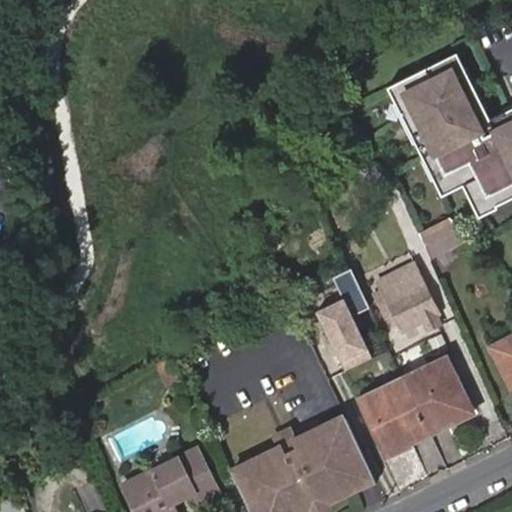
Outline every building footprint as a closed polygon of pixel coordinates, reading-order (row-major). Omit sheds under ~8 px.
[(455,51),(386,86),(394,102),(441,195),(462,184),(478,216),(497,206),(496,204),(511,195),(511,105),(503,110),(488,118),(455,51)] [(450,214),(421,226),(432,253),(461,241),(450,214)] [(387,303),(402,332),(438,314),(423,285),(387,303)] [(348,298),(319,310),(344,369),(373,356),(348,298)] [(511,333),(485,347),(508,393),(511,390),(511,333)] [(449,357),(404,378),(431,434),(473,413),(456,380),(459,378),(449,357)] [(360,399),(361,400),(369,417),(375,415),(393,452),(431,434),(404,378),(360,399)] [(363,482),(336,425),(333,420),(298,435),(292,429),(277,438),(282,446),(249,462),(250,466),(231,476),(248,511),(309,511),(315,509),(310,501),(327,493),(330,502),(364,484),(363,482)] [(373,476),(346,420),(336,425),(363,482),(373,476)] [(216,490),(197,448),(131,479),(141,502),(132,507),(134,511),(172,511),(168,501),(193,489),(197,500),(216,490)] [(377,484),(373,476),(363,482),(364,484),(366,490),(377,484)] [(131,479),(121,484),(132,507),(141,502),(131,479)] [(323,511),(333,508),(330,502),(327,493),(310,501),(315,509),(315,511),(323,511)]
